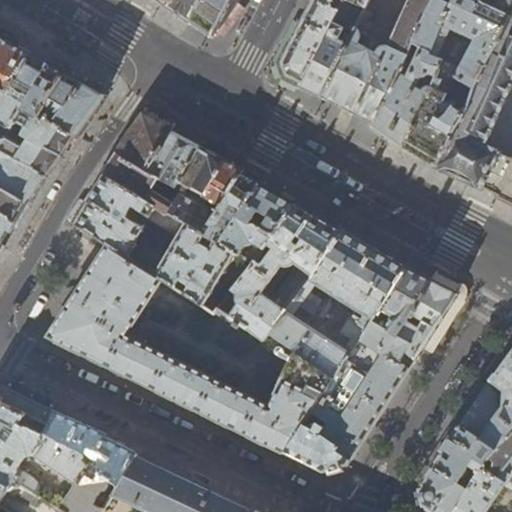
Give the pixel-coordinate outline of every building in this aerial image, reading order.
[(178,14),(189,23),(200,0),(170,0),(167,7),(178,14)] [(200,0),(189,23),(195,27),(211,38),(217,37),(235,13),(241,0),(200,0)] [(291,82),(301,86),(341,7),(332,2),(333,0),(341,0),(344,1),(344,0),(313,0),(307,11),(304,18),(280,63),(286,79),(291,82)] [(303,89),(321,98),(322,97),(348,45),(339,40),(343,30),(340,28),(350,9),(362,15),(368,0),(344,0),(344,1),(341,7),(301,86),(300,87),(303,89)] [(433,0),(410,0),(389,48),(383,48),(378,51),(375,56),(357,46),(369,19),(362,15),(348,45),(322,97),(344,108),(375,123),(407,57),(425,20),(433,0)] [(511,18),(472,0),(433,0),(425,20),(407,57),(375,123),(372,128),(394,144),(401,148),(439,70),(455,79),(475,91),(511,18)] [(511,203),(511,0),(472,0),(511,18),(475,91),(465,110),(435,169),(481,192),(483,189),(504,200),(511,203)] [(15,45),(0,36),(0,92),(1,91),(7,95),(31,54),(15,45)] [(50,65),(31,54),(7,95),(1,91),(0,92),(0,150),(1,150),(17,123),(32,131),(40,118),(75,136),(88,119),(98,105),(105,96),(104,95),(84,84),(67,108),(51,100),(66,74),(50,65)] [(439,70),(401,148),(418,159),(435,169),(465,110),(461,107),(459,111),(455,109),(456,106),(455,104),(453,103),(451,103),(449,105),(444,102),(455,79),(439,70)] [(84,84),(66,74),(51,100),(67,108),(84,84)] [(125,142),(117,154),(148,171),(171,131),(142,115),(125,142)] [(69,146),(75,136),(40,118),(32,131),(17,123),(1,150),(47,177),(52,171),(62,155),(69,146)] [(196,145),(171,131),(148,171),(176,186),(179,181),(200,147),(196,145)] [(110,164),(104,175),(144,197),(169,215),(203,235),(221,204),(204,196),(223,160),(221,159),(200,147),(179,181),(176,186),(148,171),(117,154),(110,164)] [(39,191),(47,177),(1,150),(0,150),(0,187),(30,206),(39,191)] [(243,171),(223,160),(204,196),(221,204),(224,202),(240,175),(243,171)] [(77,225),(110,247),(128,259),(137,243),(139,244),(141,243),(143,239),(144,236),(143,234),(140,233),(149,219),(177,236),(154,276),(203,308),(215,288),(228,297),(233,292),(254,263),(245,258),(240,255),(220,244),(203,235),(169,215),(144,197),(104,175),(86,202),(89,204),(77,225)] [(243,176),(240,175),(224,202),(221,204),(203,235),(220,244),(259,185),(243,176)] [(277,195),(259,185),(220,244),(240,255),(249,241),(256,245),(245,258),(254,263),(294,205),(277,195)] [(23,217),(30,206),(0,187),(0,244),(2,245),(8,234),(14,225),(17,227),(23,217)] [(342,231),(341,232),(330,226),(318,219),(294,205),(254,263),(233,292),(239,296),(239,298),(239,303),(240,306),(235,314),(222,305),(218,311),(265,342),(270,335),(310,282),(343,231),(342,231)] [(369,247),(343,231),(310,282),(270,335),(335,379),(374,323),(406,269),(369,247)] [(247,439),(283,458),(311,416),(335,379),(270,335),(265,342),(218,311),(215,315),(203,308),(154,276),(128,259),(110,247),(91,275),(74,300),(65,314),(49,338),(123,376),(191,411),(247,439)] [(428,280),(406,269),(374,323),(397,336),(430,281),(428,280)] [(457,295),(430,281),(397,336),(411,344),(401,364),(409,370),(413,363),(457,295)] [(352,457),(409,370),(401,364),(411,344),(397,336),(374,323),(335,379),(311,416),(328,425),(322,437),(340,449),(337,453),(350,461),(352,457)] [(474,406),(459,427),(496,451),(511,431),(511,351),(504,362),(474,406)] [(0,388),(0,397),(1,398),(0,400),(0,403),(28,417),(46,425),(53,411),(13,392),(2,387),(0,388)] [(0,400),(1,398),(0,397),(0,484),(9,490),(15,488),(21,487),(43,501),(47,494),(38,488),(39,486),(33,480),(19,469),(25,455),(32,454),(76,485),(60,510),(62,511),(100,511),(112,492),(134,457),(136,454),(117,445),(104,438),(106,435),(75,421),(53,411),(46,425),(28,417),(0,403),(0,400)] [(347,466),(350,461),(337,453),(340,449),(322,437),(328,425),(311,416),(283,458),(304,465),(323,473),(347,466)] [(427,511),(452,511),(464,496),(482,468),(496,451),(459,427),(439,456),(426,476),(420,485),(426,511),(427,511)] [(464,496),(452,511),(511,511),(511,431),(496,451),(482,468),(464,496)] [(252,511),(169,473),(134,457),(112,492),(152,511),(252,511)] [(0,511),(9,511),(0,506),(0,503),(9,490),(0,484),(0,511)] [(43,501),(21,487),(15,488),(16,493),(18,495),(21,496),(21,498),(38,508),(43,501)]
